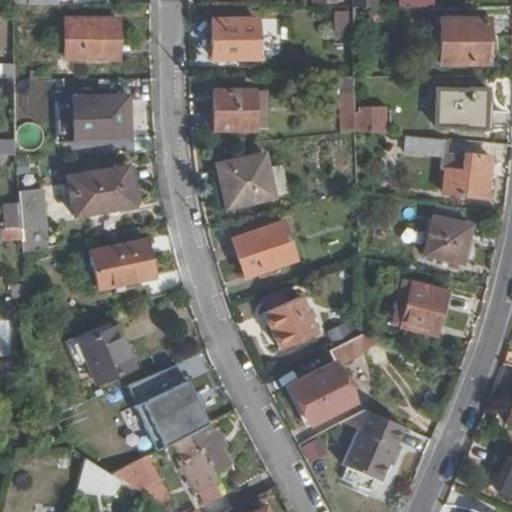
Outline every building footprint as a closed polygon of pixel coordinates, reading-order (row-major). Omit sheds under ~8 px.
[(346,36),(346,11),(333,12),(333,37),(346,36)] [(486,63),(486,17),(439,17),(440,63),(486,63)] [(210,58),(256,57),(256,18),(210,19),(210,58)] [(63,19),(63,59),(116,59),(116,19),(63,19)] [(0,79),(13,79),(13,65),(0,65),(0,79)] [(354,93),(354,76),(338,76),(338,92),(354,93)] [(466,90),(435,88),(433,125),(463,126),(463,128),(484,129),(486,87),(466,87),(466,90)] [(252,126),(252,92),(252,89),(212,90),(211,129),(252,130),(252,126)] [(264,92),(252,92),(252,126),(264,127),(264,92)] [(354,107),(354,93),(338,92),(338,132),(355,131),(354,107)] [(70,97),(71,141),(127,140),(126,96),(70,97)] [(386,106),(354,107),(355,131),(386,134),(386,106)] [(45,146),(39,121),(18,126),(24,151),(45,146)] [(442,153),(443,139),(405,135),(403,152),(441,157),(440,168),(442,168),(439,192),(485,197),(490,156),(463,153),(462,155),(442,153)] [(0,154),(14,155),(14,141),(0,140),(0,154)] [(224,209),(272,198),(266,170),(262,153),(214,165),(224,209)] [(132,206),(125,166),(65,177),(71,217),(132,206)] [(266,170),(272,198),(287,194),(280,166),(266,170)] [(40,191),(17,192),(18,203),(20,228),(21,239),(22,251),(45,245),(40,191)] [(20,228),(18,203),(3,204),(3,228),(20,228)] [(460,263),(469,225),(430,216),(421,254),(460,263)] [(294,259),(281,222),(231,239),(243,276),(294,259)] [(3,228),(0,227),(0,238),(21,239),(20,228),(3,228)] [(151,278),(144,240),(89,252),(96,289),(151,278)] [(403,306),(398,327),(434,336),(445,290),(399,279),(393,303),(403,306)] [(315,332),(299,296),(262,312),(278,349),(315,332)] [(388,324),(398,327),(403,306),(393,303),(388,324)] [(133,368),(115,325),(75,342),(94,385),(133,368)] [(358,355),(358,335),(326,351),(331,361),(287,383),(308,424),(352,402),(334,367),(358,355)] [(340,421),(357,428),(341,465),(345,467),(370,478),(377,481),(380,474),(393,446),(401,426),(363,409),(356,413),(340,421)] [(61,410),(50,414),(56,426),(67,421),(61,410)] [(67,421),(56,426),(68,448),(70,449),(82,457),(109,473),(110,474),(128,464),(112,432),(82,447),(67,421)] [(223,439),(214,421),(175,441),(184,460),(180,462),(194,490),(214,480),(211,474),(230,464),(219,441),(223,439)] [(184,460),(175,441),(169,443),(180,462),(184,460)] [(397,448),(393,446),(380,474),(385,476),(397,448)] [(70,449),(68,448),(15,449),(11,463),(66,464),(70,449)] [(489,491),(511,500),(511,455),(509,454),(502,473),(497,471),(489,491)] [(109,473),(82,457),(79,470),(102,484),(109,473)] [(140,458),(128,464),(110,474),(138,490),(153,484),(140,458)] [(367,485),(370,478),(345,467),(342,474),(367,485)]
